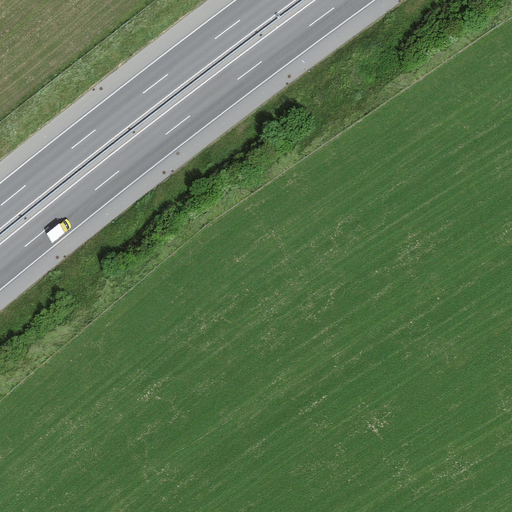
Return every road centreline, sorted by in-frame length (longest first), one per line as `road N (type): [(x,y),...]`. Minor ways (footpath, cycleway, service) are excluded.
road 1 (motorway): [(0,267),(346,0)]
road 2 (motorway): [(266,0),(0,205)]
